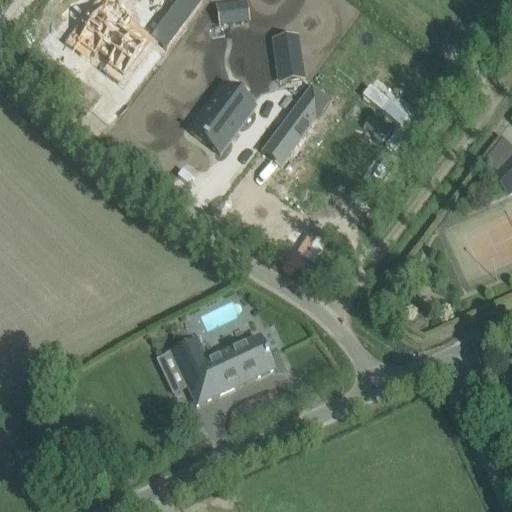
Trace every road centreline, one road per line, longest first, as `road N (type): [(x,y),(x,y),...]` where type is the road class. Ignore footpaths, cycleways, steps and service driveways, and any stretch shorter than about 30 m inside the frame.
road 1 (unclassified): [(378,389),(330,318),(125,189),(0,60)]
road 2 (track): [(330,318),(511,70)]
road 3 (unclassified): [(111,511),(378,389)]
road 4 (unknown): [(88,152),(180,16),(180,0)]
road 5 (unclassified): [(511,502),(444,361)]
